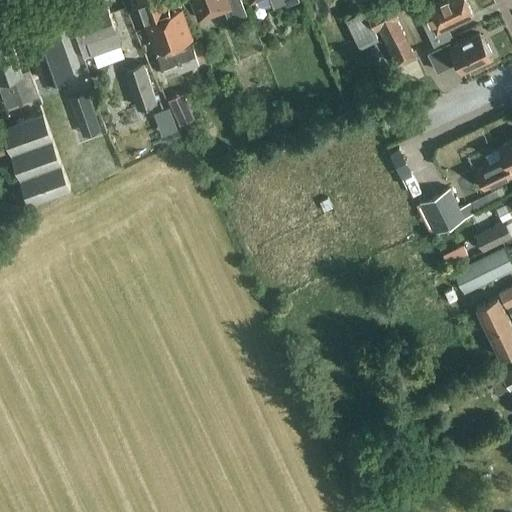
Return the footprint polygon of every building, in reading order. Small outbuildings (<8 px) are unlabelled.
[(170,53),(164,34),(159,22),(171,18),(164,0),(137,0),(147,27),(158,57),(170,53)] [(234,19),(246,15),(240,0),(191,0),(199,19),(230,7),(234,19)] [(466,0),(435,0),(423,6),(427,14),(420,18),(434,46),(453,37),(449,29),(475,16),(466,0)] [(417,59),(388,2),(366,13),(374,30),(378,28),(399,68),(417,59)] [(107,5),(77,15),(85,38),(91,55),(121,44),(120,41),(115,27),(107,5)] [(364,10),(346,19),(358,45),(377,36),(364,10)] [(270,22),(270,41),(294,41),(294,21),(270,22)] [(192,22),(172,23),(173,33),(192,32),(192,22)] [(55,23),(25,33),(41,79),(70,69),(55,23)] [(479,33),(452,46),(450,42),(429,52),(438,70),(457,60),(462,71),(491,57),(489,54),(491,53),(487,44),(485,45),(479,33)] [(10,39),(0,42),(0,89),(6,107),(21,102),(20,99),(36,93),(28,69),(23,71),(22,71),(10,39)] [(156,61),(164,79),(206,63),(198,44),(156,61)] [(157,105),(144,67),(124,74),(137,112),(157,105)] [(175,87),(159,93),(169,121),(186,114),(175,87)] [(94,94),(81,99),(95,137),(108,132),(94,94)] [(70,187),(52,136),(43,112),(4,126),(31,201),(70,187)] [(511,141),(499,147),(507,164),(495,170),(491,163),(475,171),(484,189),(511,175),(511,173),(511,171),(511,170),(511,141)] [(460,207),(450,187),(419,202),(434,232),(475,212),(470,203),(460,207)] [(475,237),(482,252),(483,254),(511,239),(504,223),(475,237)] [(453,275),(464,296),(511,272),(511,267),(503,250),(453,275)] [(506,306),(511,303),(511,287),(498,295),(505,310),(507,309),(506,306)] [(511,354),(511,331),(497,300),(476,310),(500,360),(511,354)] [(511,393),(511,391),(511,372),(496,381),(499,387),(497,388),(500,395),(509,390),(511,393)]
